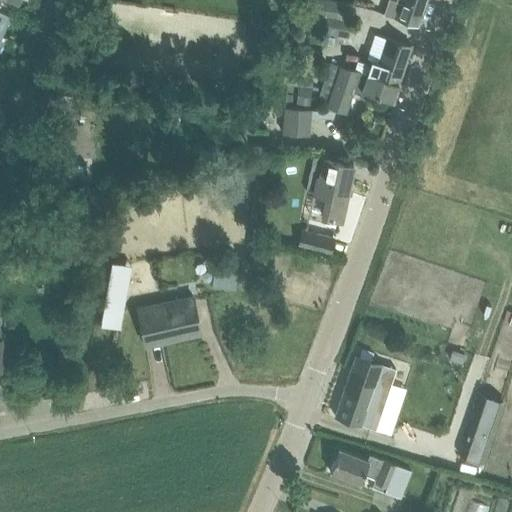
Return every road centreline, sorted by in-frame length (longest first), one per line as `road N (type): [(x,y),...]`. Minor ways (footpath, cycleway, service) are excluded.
road 1 (unclassified): [(305,404),(444,0)]
road 2 (residential): [(0,439),(240,391),(305,404)]
